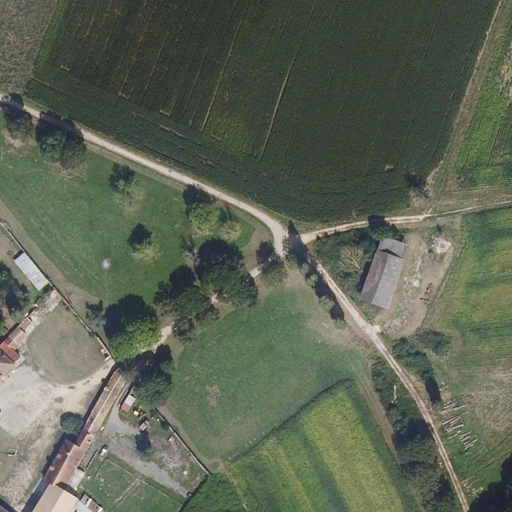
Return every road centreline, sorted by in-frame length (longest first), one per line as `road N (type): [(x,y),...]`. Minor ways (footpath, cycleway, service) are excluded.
road 1 (track): [(0,105),(308,243),(511,208)]
road 2 (track): [(308,243),(421,403),(465,511)]
road 3 (track): [(117,360),(296,238)]
